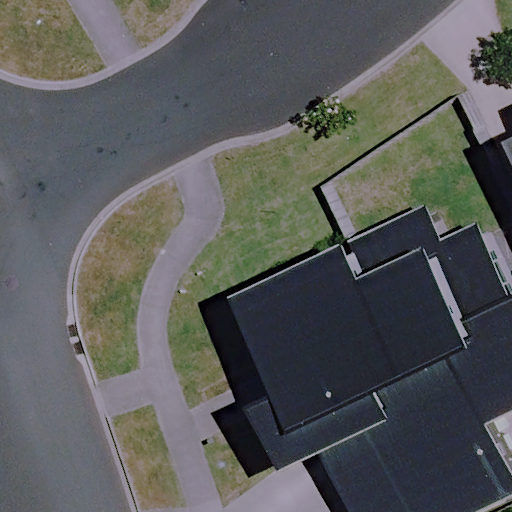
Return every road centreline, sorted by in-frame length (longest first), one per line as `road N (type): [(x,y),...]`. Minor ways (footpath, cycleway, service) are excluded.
road 1 (residential): [(0,175),(192,99),(337,0)]
road 2 (residential): [(43,511),(0,397)]
